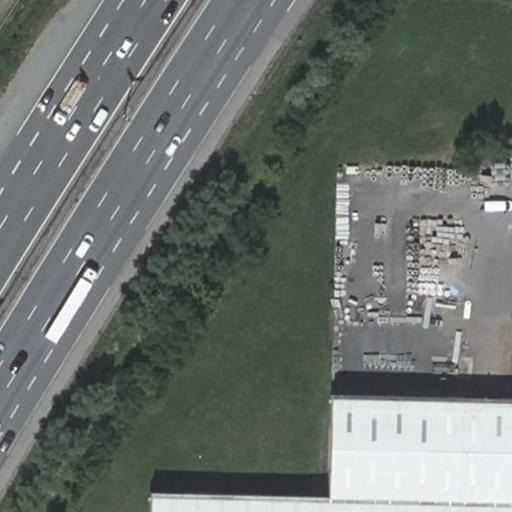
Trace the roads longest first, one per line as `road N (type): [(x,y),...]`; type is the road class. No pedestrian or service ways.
road 1 (motorway): [(0,384),(243,0)]
road 2 (motorway): [(155,0),(0,244)]
